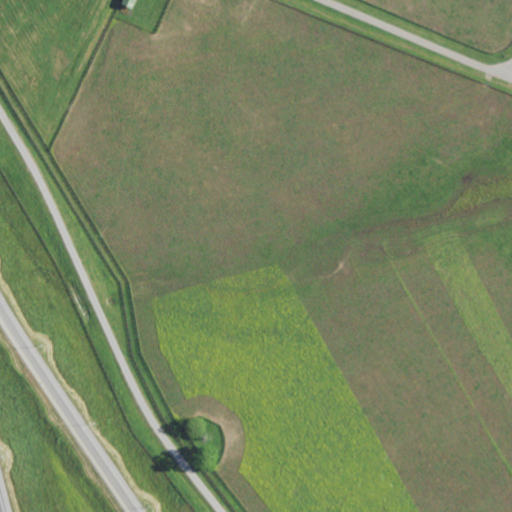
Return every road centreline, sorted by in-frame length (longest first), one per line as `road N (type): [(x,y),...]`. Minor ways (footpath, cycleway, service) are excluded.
road 1 (motorway): [(133,511),(0,304)]
road 2 (residential): [(322,0),(511,79)]
